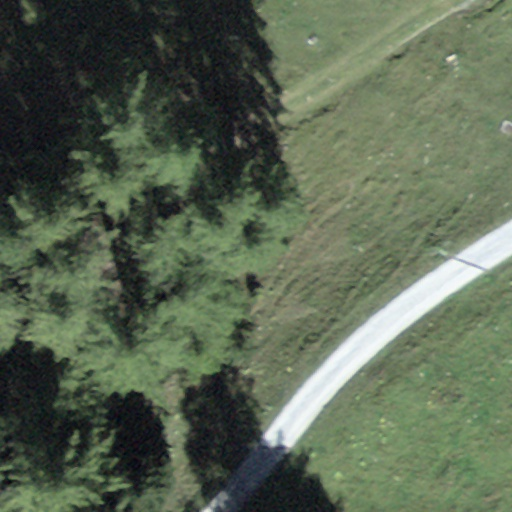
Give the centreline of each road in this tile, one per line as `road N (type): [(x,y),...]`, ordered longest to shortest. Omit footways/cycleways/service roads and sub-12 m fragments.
road 1 (track): [(480,0),(0,362)]
road 2 (track): [(511,237),(392,309),(218,511)]
